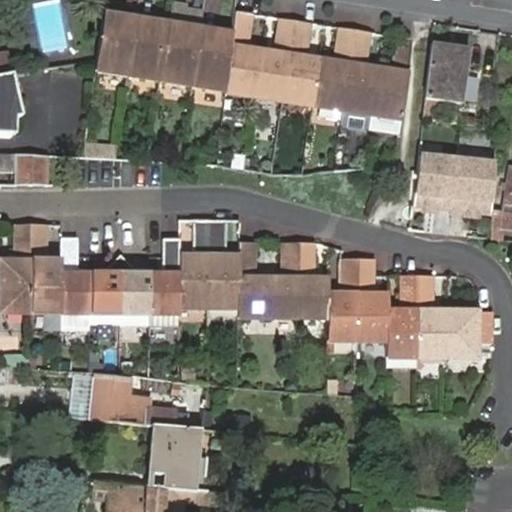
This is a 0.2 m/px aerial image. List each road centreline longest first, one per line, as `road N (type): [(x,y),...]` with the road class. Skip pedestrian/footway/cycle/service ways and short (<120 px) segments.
road 1 (residential): [(0,201),(234,197),(484,261),(508,292),(511,390)]
road 2 (residential): [(380,0),(511,18)]
